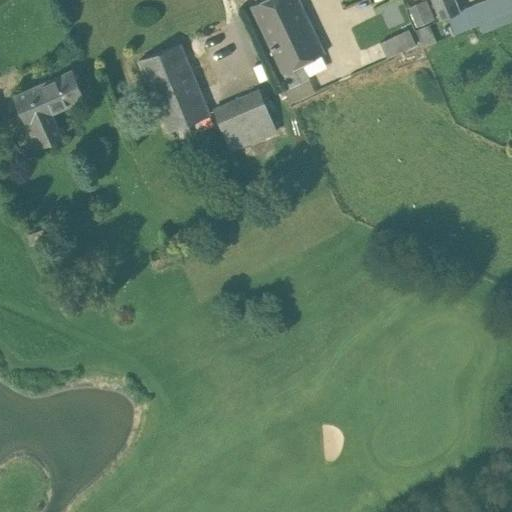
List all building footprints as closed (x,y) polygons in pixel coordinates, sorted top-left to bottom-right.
[(299,0),(262,0),(251,6),(282,72),(302,63),(325,52),(299,0)] [(428,0),(420,0),(407,5),(416,25),(436,17),(428,0)] [(432,0),(441,19),(448,17),(454,33),(479,23),(472,5),(463,9),(460,12),(455,0),(432,0)] [(511,0),(484,0),(472,5),(479,23),(510,11),(511,10),(511,0)] [(511,15),(510,11),(479,23),(482,31),(511,19),(511,15)] [(432,21),(418,27),(426,44),(439,38),(432,21)] [(409,29),(380,43),(387,57),(416,44),(409,29)] [(180,43),(139,60),(168,130),(210,114),(180,43)] [(302,63),(282,72),(289,87),(309,78),(302,63)] [(71,69),(15,94),(27,123),(16,128),(26,151),(41,144),(61,135),(52,113),(84,98),(71,69)] [(260,89),(214,109),(223,132),(240,125),(269,112),(260,89)] [(240,125),(223,132),(231,150),(248,142),(240,125)]
